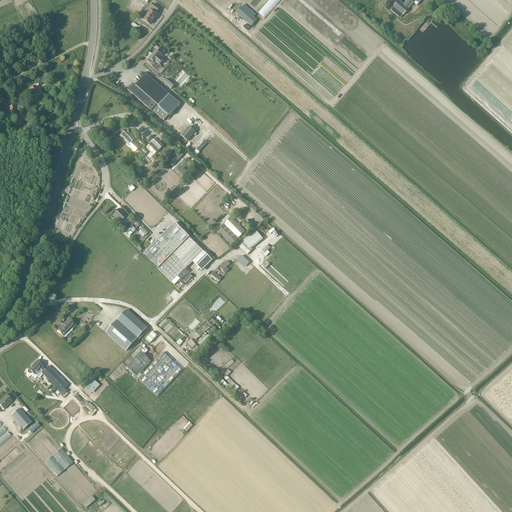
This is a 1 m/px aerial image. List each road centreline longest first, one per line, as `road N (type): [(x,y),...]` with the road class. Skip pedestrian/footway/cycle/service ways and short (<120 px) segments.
road 1 (track): [(465,224),(208,0)]
road 2 (track): [(271,436),(130,307),(45,303)]
road 3 (unclassified): [(0,350),(33,323),(103,193),(103,163),(72,126)]
road 4 (tertiary): [(0,323),(24,279),(72,126)]
road 5 (track): [(133,511),(67,442),(75,422),(100,418),(137,451)]
road 6 (unknown): [(113,67),(146,70),(237,153)]
road 7 (track): [(151,324),(202,273),(238,250),(250,260)]
road 8 (tertiary): [(72,126),(92,44),(93,0)]
road 9 (track): [(80,507),(0,414)]
